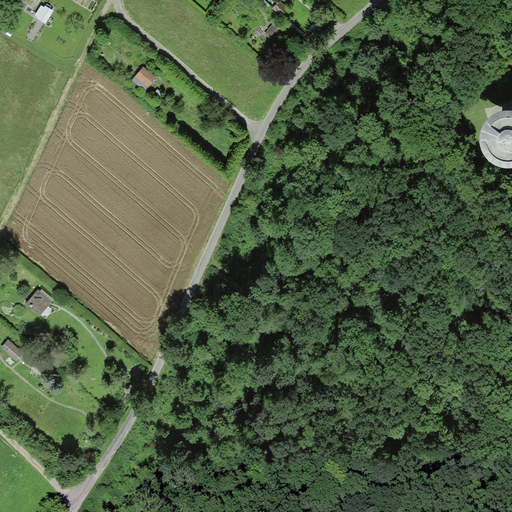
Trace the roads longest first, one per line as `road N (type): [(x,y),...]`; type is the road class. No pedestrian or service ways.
road 1 (track): [(48,511),(94,473),(157,362),(285,86),(374,0)]
road 2 (track): [(0,221),(112,2)]
road 3 (track): [(263,135),(113,0)]
